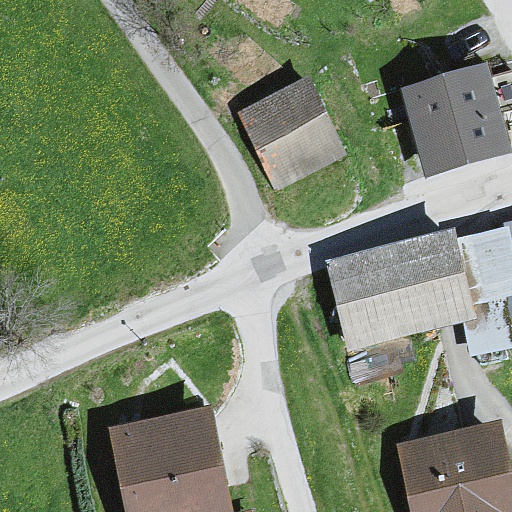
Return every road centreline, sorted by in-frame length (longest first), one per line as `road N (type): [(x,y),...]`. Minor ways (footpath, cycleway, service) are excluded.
road 1 (residential): [(118,0),(217,134),(277,264)]
road 2 (residential): [(0,380),(277,264)]
road 3 (residential): [(277,264),(511,183)]
